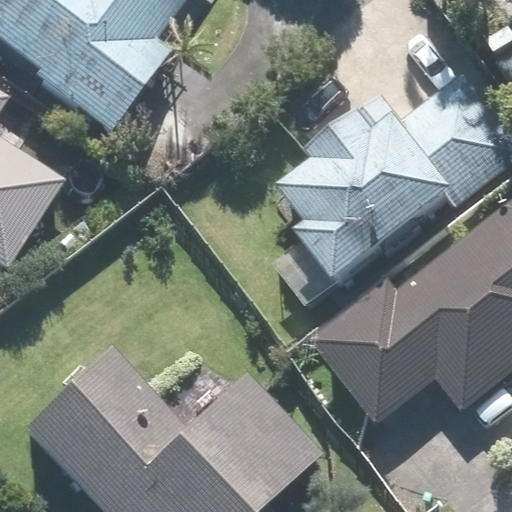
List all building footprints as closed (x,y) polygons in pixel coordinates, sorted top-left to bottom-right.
[(27,90),(106,147),(167,64),(152,54),(191,0),(0,0),(0,60),(31,83),(27,90)] [(334,299),(339,306),(453,216),(457,222),(511,178),(511,144),(465,86),(404,134),(385,110),(351,137),(355,143),(312,177),(319,186),(306,196),(304,194),(290,206),(292,208),(283,214),(311,249),(300,257),(301,258),(275,279),(307,320),(334,299)] [(0,280),(3,283),(61,193),(0,153),(0,118),(6,109),(0,105),(0,280)] [(392,297),(314,358),(378,439),(438,392),(464,425),(511,386),(511,220),(401,308),(392,297)] [(183,442),(106,362),(19,445),(82,511),(270,511),(318,466),(241,386),(183,442)]
